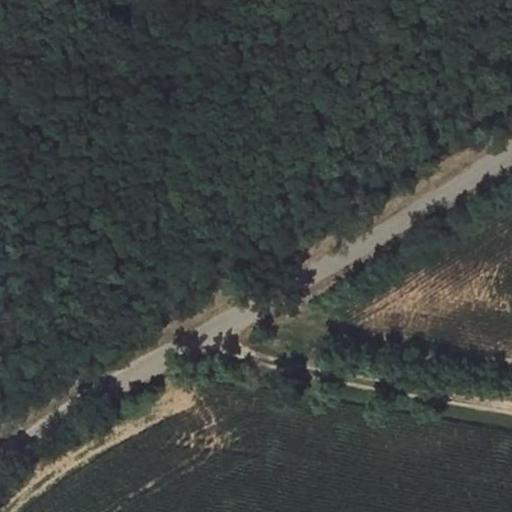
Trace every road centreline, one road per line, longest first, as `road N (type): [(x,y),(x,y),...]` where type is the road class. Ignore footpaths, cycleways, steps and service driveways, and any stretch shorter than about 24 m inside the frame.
road 1 (unclassified): [(511,148),(0,467)]
road 2 (track): [(511,403),(192,344)]
